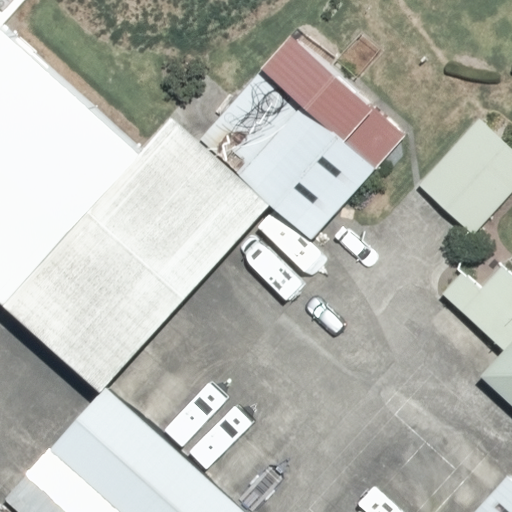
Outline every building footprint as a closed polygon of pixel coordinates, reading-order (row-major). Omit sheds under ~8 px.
[(0,0),(0,278),(114,384),(284,201),(323,237),(392,163),(372,145),(399,116),(307,30),(214,130),(190,108),(159,141),(22,13),(34,0),(0,0)] [(511,192),(511,139),(482,113),(422,178),(478,229),(511,192)] [(511,260),(490,240),(445,289),(511,350),(490,374),(511,393),(511,260)] [(10,492),(16,499),(29,511),(253,511),(122,381),(10,492)] [(511,511),(511,470),(473,511),(511,511)]
